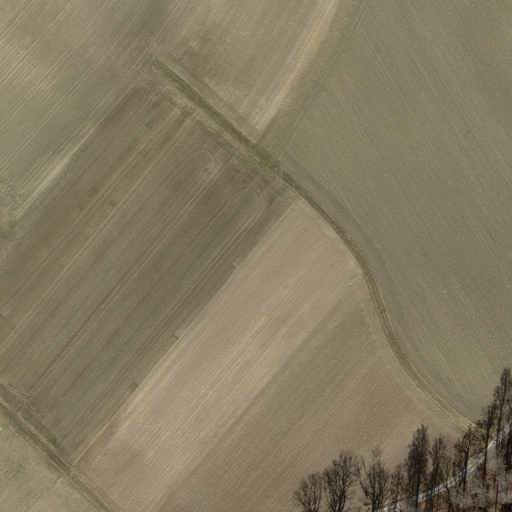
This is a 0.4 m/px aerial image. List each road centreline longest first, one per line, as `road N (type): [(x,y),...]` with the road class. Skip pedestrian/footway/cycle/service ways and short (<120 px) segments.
road 1 (track): [(383,511),(464,475),(511,429)]
road 2 (track): [(107,511),(0,409)]
